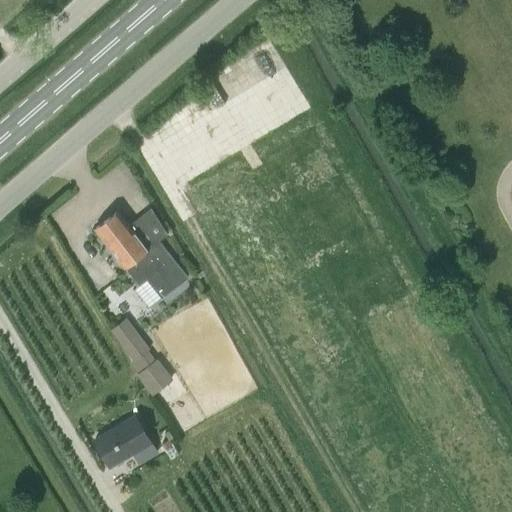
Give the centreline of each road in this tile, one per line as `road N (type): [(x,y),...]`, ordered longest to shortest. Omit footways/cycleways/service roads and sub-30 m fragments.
road 1 (track): [(358,511),(116,99)]
road 2 (unclassified): [(0,203),(234,0)]
road 3 (secondary): [(161,0),(0,139)]
